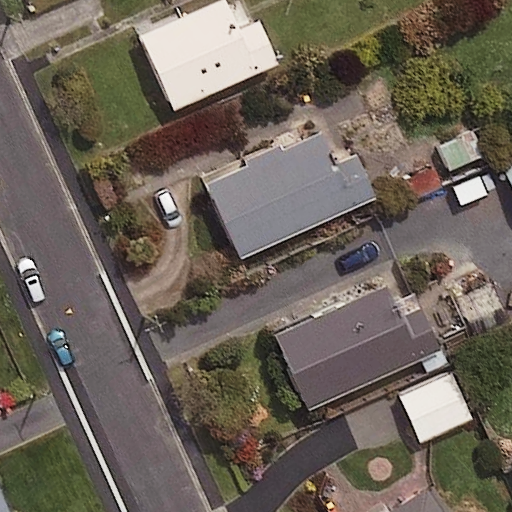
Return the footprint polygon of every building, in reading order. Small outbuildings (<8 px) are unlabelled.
[(221,0),(176,0),(131,21),(167,97),(268,49),(248,7),(229,16),(221,0)] [(461,106),(384,140),(407,192),(447,175),(442,164),(479,147),(461,106)] [(320,118),(197,174),(230,246),(353,190),(320,118)] [(511,156),(502,161),(511,181),(511,156)] [(399,268),(264,327),(297,401),(432,342),(399,268)] [(466,412),(447,366),(395,388),(414,433),(466,412)] [(436,511),(417,483),(373,511),(436,511)]
